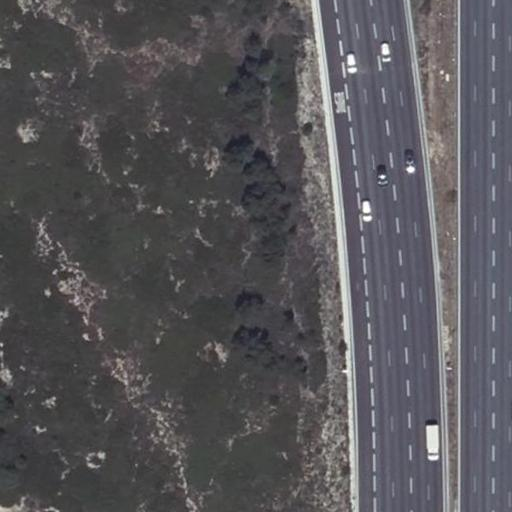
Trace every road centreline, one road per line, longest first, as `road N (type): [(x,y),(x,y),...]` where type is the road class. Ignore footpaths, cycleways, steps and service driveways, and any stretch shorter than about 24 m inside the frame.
road 1 (motorway): [(363,0),(399,300),(406,511)]
road 2 (motorway): [(489,511),(492,0)]
